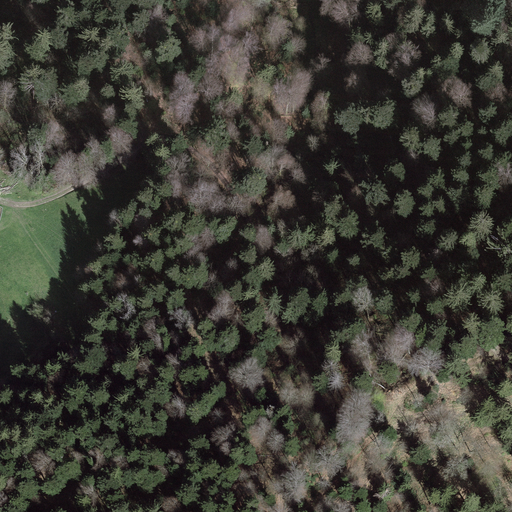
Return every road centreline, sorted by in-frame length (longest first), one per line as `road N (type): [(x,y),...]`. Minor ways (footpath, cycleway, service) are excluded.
road 1 (track): [(511,213),(378,281),(329,290),(277,268),(218,172),(175,141),(145,142),(90,177)]
road 2 (track): [(257,244),(280,258),(338,256),(386,221),(465,135),(511,115)]
road 3 (track): [(511,410),(462,405),(390,421),(420,387),(494,341)]
